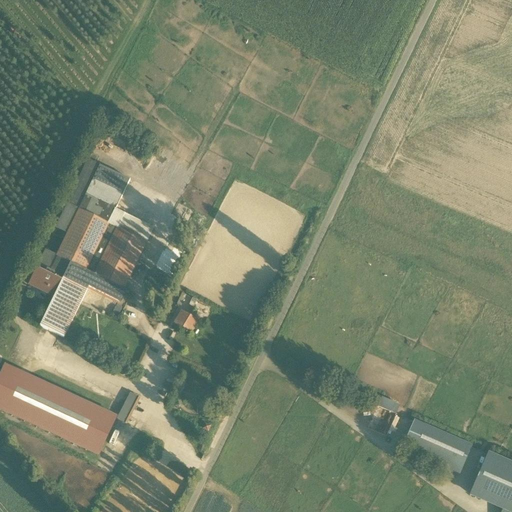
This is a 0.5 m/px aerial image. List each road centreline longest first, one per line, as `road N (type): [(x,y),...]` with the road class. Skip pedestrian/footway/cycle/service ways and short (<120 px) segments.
road 1 (unclassified): [(433,0),(185,511)]
road 2 (unknown): [(261,354),(492,511)]
